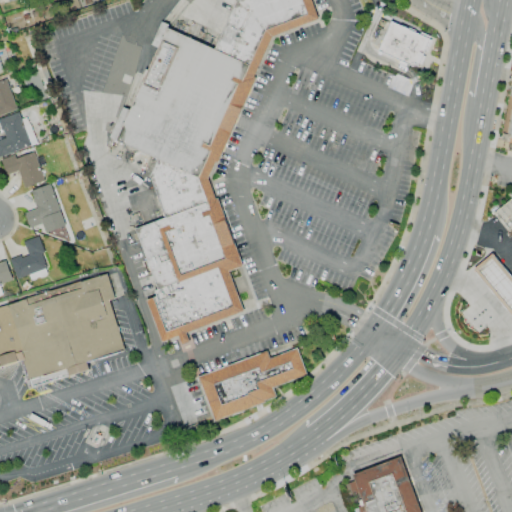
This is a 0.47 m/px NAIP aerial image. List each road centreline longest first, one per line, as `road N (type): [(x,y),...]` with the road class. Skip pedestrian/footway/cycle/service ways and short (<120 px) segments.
road 1 (trunk): [(374,331),(327,386),(253,438),(178,468)]
road 2 (trunk): [(279,470),(366,421),(499,383)]
road 3 (trunk): [(405,346),(459,228),(471,160)]
road 4 (primary): [(374,331),(396,360),(428,376),(499,383)]
road 5 (trunk): [(178,468),(45,511)]
road 6 (trunk): [(160,511),(279,470)]
